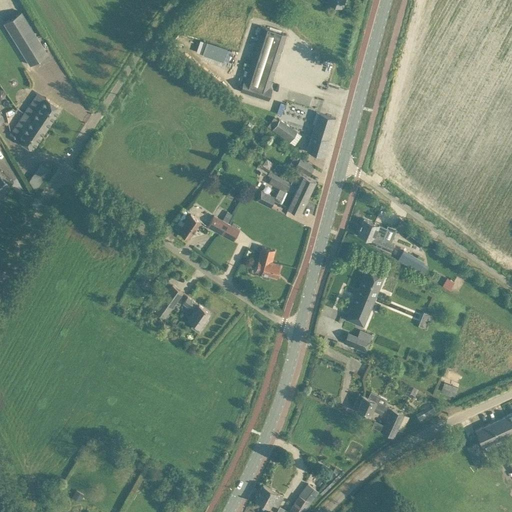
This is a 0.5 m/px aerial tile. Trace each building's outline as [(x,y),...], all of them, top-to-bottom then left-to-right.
[(31,64),(47,54),(21,11),(4,22),(31,64)] [(244,79),(241,90),(268,99),(272,88),(269,87),(286,34),(262,26),(245,79),(244,79)] [(21,98),(31,90),(28,86),(18,94),(21,98)] [(23,112),(24,112),(47,128),(61,107),(46,97),(38,91),(23,112)] [(33,149),(47,128),(24,112),(15,125),(24,130),(18,139),(33,149)] [(324,156),(336,117),(319,112),(307,150),(314,153),(316,154),(316,153),(324,156)] [(280,119),(273,129),(290,141),(297,131),(280,119)] [(295,166),(309,175),(314,165),(300,157),(295,166)] [(28,181),(37,186),(49,167),(41,162),(28,181)] [(0,194),(3,191),(4,192),(10,185),(13,181),(0,168),(0,194)] [(296,173),(291,183),(273,173),(271,176),(272,176),(289,186),(288,190),(307,199),(316,181),(303,175),(303,176),(296,173)] [(300,214),(303,209),(307,199),(288,190),(289,186),(272,176),(269,182),(287,191),(281,205),(287,208),(300,214)] [(271,206),(275,197),(261,190),(256,199),(271,206)] [(174,227),(179,231),(189,237),(201,220),(191,213),(185,222),(180,218),(174,227)] [(208,226),(222,233),(227,223),(213,215),(208,226)] [(379,224),(364,218),(357,234),(372,240),(371,243),(391,251),(394,243),(383,239),(387,228),(379,225),(379,224)] [(234,240),(240,229),(227,223),(222,233),(234,240)] [(425,237),(412,228),(406,236),(419,246),(425,237)] [(255,270),(261,272),(262,272),(261,274),(262,276),(263,277),(265,278),(267,277),(268,276),(269,274),(277,276),(280,263),(272,261),(275,249),(262,246),(256,266),(255,270)] [(404,250),(398,259),(418,270),(424,273),(428,267),(422,264),(423,261),(410,254),(404,250)] [(371,307),(370,306),(378,287),(379,287),(383,276),(367,269),(346,318),(363,325),(371,307)] [(447,277),(442,285),(449,289),(454,281),(447,277)] [(165,317),(177,300),(183,292),(173,285),(155,310),(165,317)] [(198,304),(192,299),(187,296),(183,303),(194,311),(188,319),(193,323),(191,326),(199,332),(209,319),(206,317),(210,312),(199,304),(198,304)] [(427,326),(431,312),(424,310),(420,323),(427,326)] [(365,351),(372,335),(360,330),(357,336),(348,332),(344,342),(365,351)] [(447,387),(442,385),(441,389),(455,395),(458,387),(449,383),(447,387)] [(369,397),(360,393),(353,407),(370,414),(373,408),(381,412),(385,405),(376,401),(379,395),(371,392),(369,397)] [(392,408),(382,429),(382,431),(393,436),(402,417),(404,418),(405,415),(392,408)] [(416,414),(417,415),(420,420),(427,416),(423,410),(416,414)] [(507,435),(511,432),(511,427),(507,415),(475,430),(483,446),(502,437),(504,442),(509,440),(507,435)] [(478,441),(467,446),(476,466),(487,461),(478,441)] [(169,499),(178,481),(169,477),(160,495),(169,499)] [(278,506),(283,497),(277,494),(278,492),(263,484),(255,499),(270,507),(272,503),(278,506)] [(127,511),(153,511),(160,498),(139,487),(127,511)] [(268,511),(302,511),(310,501),(299,494),(289,510),(287,511),(274,511),(270,509),(268,511)]
